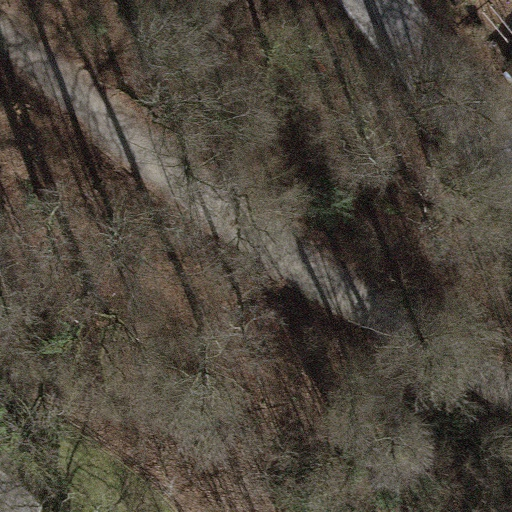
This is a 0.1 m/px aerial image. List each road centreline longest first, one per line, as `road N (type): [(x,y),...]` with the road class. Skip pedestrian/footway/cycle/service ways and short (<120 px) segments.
road 1 (track): [(0,35),(186,188),(511,394)]
road 2 (unclassified): [(365,0),(511,179)]
